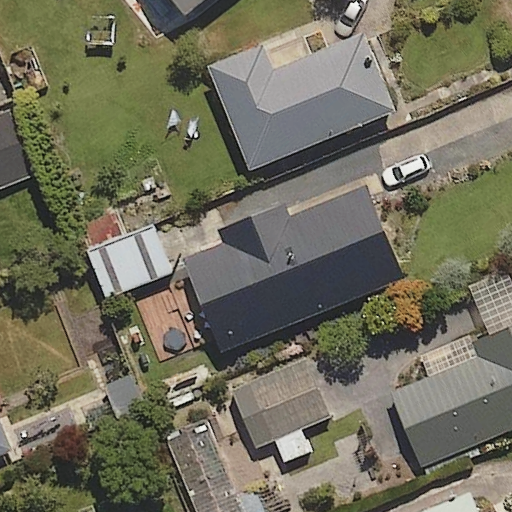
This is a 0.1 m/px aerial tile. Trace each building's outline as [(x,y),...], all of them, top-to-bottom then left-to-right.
[(204,0),(174,0),(187,15),(204,0)] [(50,82),(25,29),(4,39),(29,92),(50,82)] [(393,111),(362,35),(272,73),(260,45),(209,66),(251,169),(393,111)] [(0,188),(34,172),(7,113),(0,116),(0,188)] [(401,278),(364,187),(286,219),(281,206),(220,231),(225,244),(183,261),(220,351),(401,278)] [(173,275),(155,226),(88,251),(106,300),(173,275)] [(511,427),(511,328),(474,344),(479,357),(392,392),(420,464),(511,427)] [(254,446),(273,438),(284,463),(313,451),(303,426),(332,414),(310,361),(232,393),(254,446)] [(148,409),(135,376),(106,387),(118,420),(148,409)] [(243,501),(212,423),(172,439),(200,511),(283,511),(284,511),(275,488),(243,501)] [(0,455),(10,452),(0,426),(0,455)] [(474,511),(468,496),(429,511),(474,511)]
